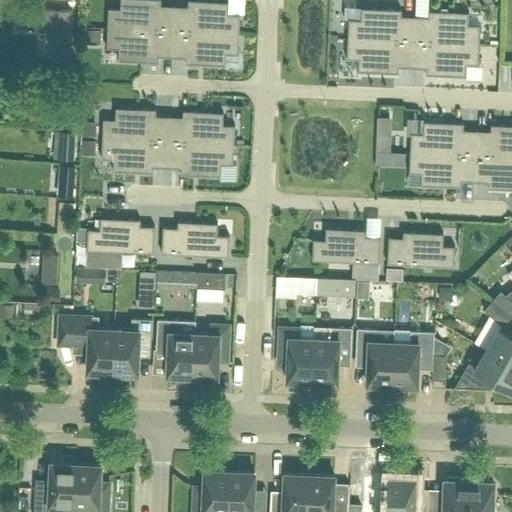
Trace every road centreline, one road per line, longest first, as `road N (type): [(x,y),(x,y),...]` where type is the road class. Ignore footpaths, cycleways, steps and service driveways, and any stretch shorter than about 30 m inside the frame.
road 1 (residential): [(511,436),(248,425)]
road 2 (residential): [(262,88),(511,98)]
road 3 (residential): [(259,200),(505,211)]
road 4 (residential): [(259,200),(248,425)]
road 5 (residential): [(161,422),(0,412)]
road 6 (residential): [(134,195),(259,200)]
road 7 (residential): [(138,83),(262,88)]
